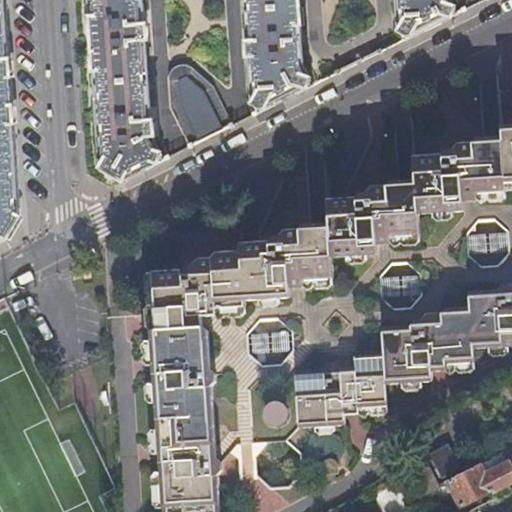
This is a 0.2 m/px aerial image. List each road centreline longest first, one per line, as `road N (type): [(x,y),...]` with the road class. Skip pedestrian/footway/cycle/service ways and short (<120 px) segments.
road 1 (residential): [(511,19),(63,242)]
road 2 (residential): [(63,242),(44,0)]
